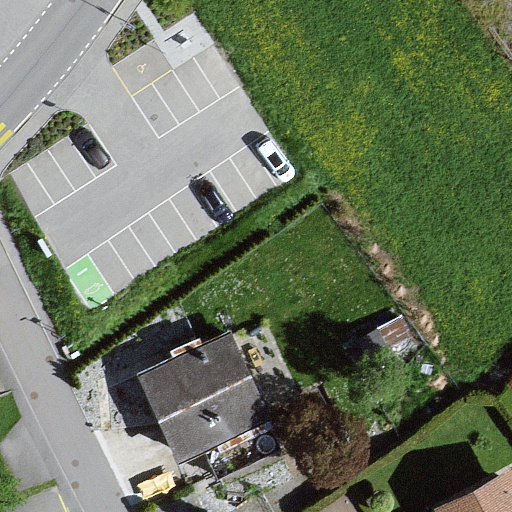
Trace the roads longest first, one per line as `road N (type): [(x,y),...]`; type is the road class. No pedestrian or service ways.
road 1 (residential): [(0,298),(107,511)]
road 2 (tertiary): [(0,111),(90,0)]
